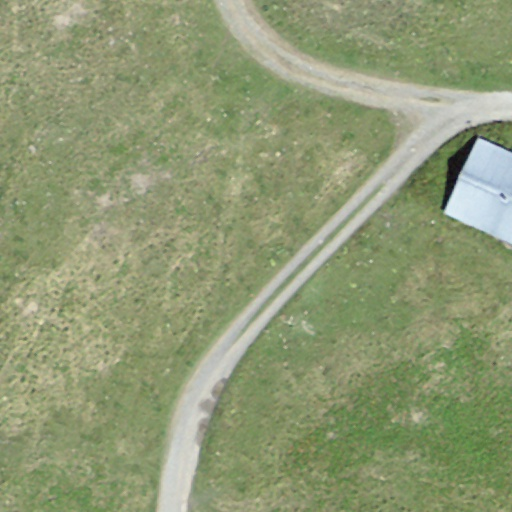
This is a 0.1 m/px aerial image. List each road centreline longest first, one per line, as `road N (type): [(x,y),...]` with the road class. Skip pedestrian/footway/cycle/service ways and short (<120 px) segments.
road 1 (track): [(174,511),(187,427),(224,355),(447,106)]
road 2 (track): [(232,0),(242,23),(288,66),(447,106),(511,107)]
